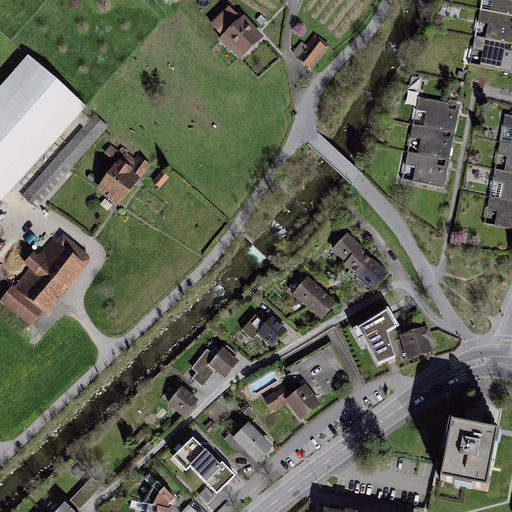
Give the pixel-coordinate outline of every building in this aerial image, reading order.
[(511,0),(493,0),(495,0),(492,11),(511,15),(511,0)] [(511,20),(480,14),(478,24),(491,27),(488,38),(511,43),(511,20)] [(235,19),(212,41),(233,62),(256,40),(235,19)] [(316,36),(299,60),(313,69),(329,45),(316,36)] [(511,73),(511,48),(476,41),(473,53),(482,55),(480,68),(511,75),(511,73)] [(0,195),(77,107),(24,61),(0,88),(0,195)] [(461,109),(419,101),(417,112),(429,115),(426,129),(456,136),(461,109)] [(97,120),(24,200),(36,211),(109,131),(97,120)] [(454,140),(413,132),(411,143),(420,145),(418,155),(449,161),(454,140)] [(112,161),(120,154),(112,146),(105,153),(112,161)] [(511,149),(511,150),(501,148),(499,159),(508,160),(505,176),(511,176),(511,149)] [(451,164),(408,156),(406,167),(417,169),(414,185),(446,191),(451,164)] [(108,166),(89,192),(114,211),(134,185),(108,166)] [(511,176),(505,176),(496,174),(494,185),(503,187),(501,202),(511,203),(511,176)] [(511,203),(501,202),(490,200),(488,213),(499,215),(497,228),(511,230),(511,203)] [(365,255),(347,238),(334,254),(347,265),(345,268),(371,291),(384,277),(362,258),(365,255)] [(52,247),(14,294),(4,285),(0,289),(0,308),(23,327),(35,312),(39,316),(78,268),(52,247)] [(337,306),(307,282),(293,300),(323,324),(337,306)] [(388,310),(354,332),(376,370),(396,362),(385,336),(398,327),(388,310)] [(289,334),(272,321),(258,340),(274,353),(289,334)] [(426,332),(396,341),(404,367),(434,358),(426,332)] [(241,364),(225,351),(218,359),(209,351),(193,371),(197,374),(193,379),(204,387),(216,373),(226,381),(241,364)] [(322,411),(305,391),(287,406),(304,426),(322,411)] [(198,405),(184,393),(170,409),(184,421),(198,405)] [(275,395),(263,403),(272,417),(284,409),(275,395)] [(250,424),(233,440),(256,464),(273,448),(250,424)] [(480,431),(455,425),(441,483),(490,494),(504,436),(480,431)] [(193,438),(171,459),(185,474),(191,469),(217,496),(236,478),(222,464),(220,467),(193,438)] [(91,479),(71,500),(81,510),(101,488),(91,479)] [(150,506),(173,510),(179,500),(159,483),(147,502),(150,506)]
